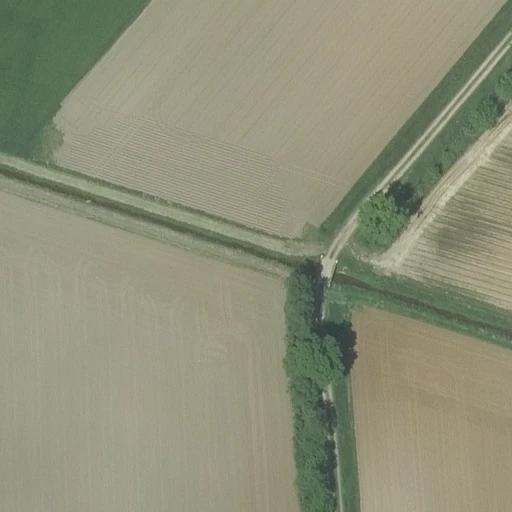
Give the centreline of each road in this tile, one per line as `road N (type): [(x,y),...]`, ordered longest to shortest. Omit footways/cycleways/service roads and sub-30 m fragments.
road 1 (track): [(324,284),(359,222),(511,43)]
road 2 (track): [(344,511),(324,284)]
